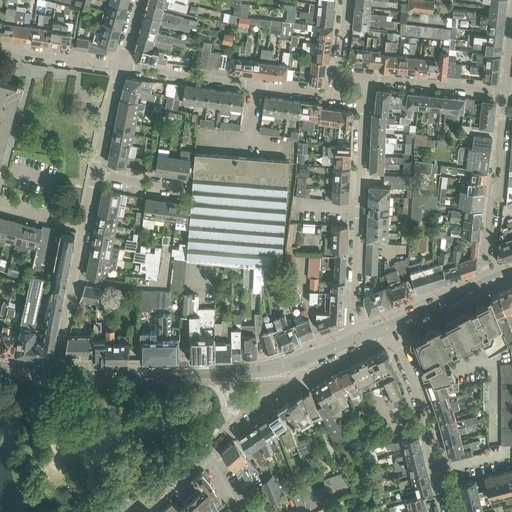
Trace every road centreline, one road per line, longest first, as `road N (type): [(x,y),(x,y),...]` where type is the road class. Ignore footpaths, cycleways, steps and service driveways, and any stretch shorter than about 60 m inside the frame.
road 1 (residential): [(363,100),(352,341)]
road 2 (residential): [(121,66),(336,96)]
road 3 (residential): [(481,286),(505,91)]
road 4 (residential): [(450,511),(392,325)]
road 5 (unclassified): [(122,511),(223,422),(228,373)]
road 6 (tertiary): [(55,372),(228,373)]
road 7 (residential): [(55,372),(83,225)]
road 8 (residential): [(505,91),(365,77)]
road 9 (tertiary): [(228,373),(302,361),(352,341)]
road 10 (residential): [(0,50),(121,66)]
